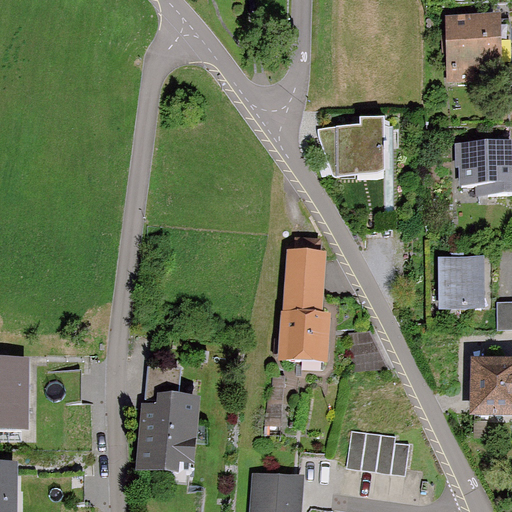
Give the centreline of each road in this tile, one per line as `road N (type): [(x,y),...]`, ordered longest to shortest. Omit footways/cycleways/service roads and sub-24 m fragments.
road 1 (residential): [(191,27),(152,75),(119,339),(119,511)]
road 2 (residential): [(267,127),(378,305),(478,511)]
road 3 (residential): [(267,127),(297,89),(302,0)]
road 4 (residential): [(191,27),(267,127)]
